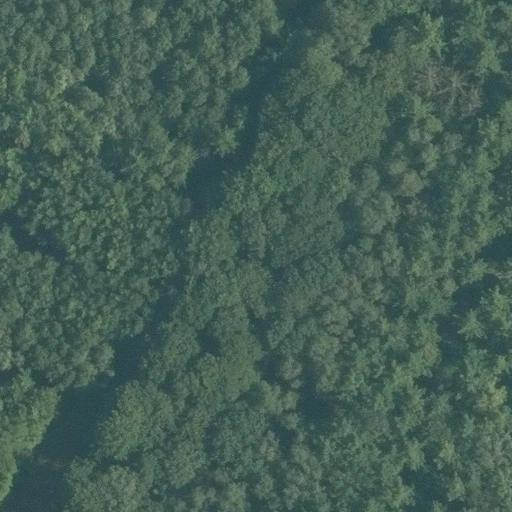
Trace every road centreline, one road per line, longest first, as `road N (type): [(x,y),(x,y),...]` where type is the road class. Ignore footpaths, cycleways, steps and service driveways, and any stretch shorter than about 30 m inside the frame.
road 1 (track): [(126,511),(396,0)]
road 2 (track): [(511,139),(358,72)]
